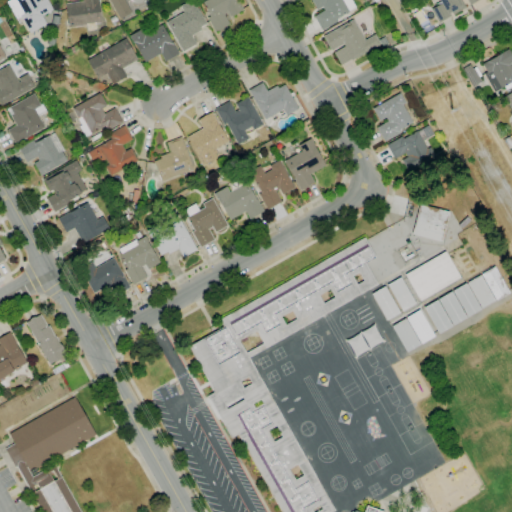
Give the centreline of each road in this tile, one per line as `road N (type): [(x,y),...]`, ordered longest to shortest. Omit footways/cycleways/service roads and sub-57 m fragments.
road 1 (residential): [(0,184),(185,511)]
road 2 (residential): [(365,186),(91,346)]
road 3 (residential): [(511,12),(324,100)]
road 4 (residential): [(282,32),(155,103)]
